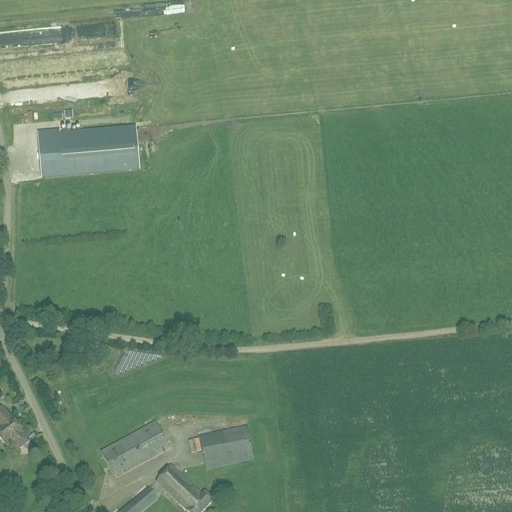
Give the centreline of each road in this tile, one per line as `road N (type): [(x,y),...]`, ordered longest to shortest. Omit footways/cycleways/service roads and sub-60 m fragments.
road 1 (track): [(511,324),(234,350),(0,319)]
road 2 (unclassified): [(85,511),(0,334)]
road 3 (unclassified): [(0,313),(7,196),(0,142)]
road 4 (track): [(0,21),(106,11),(124,18)]
